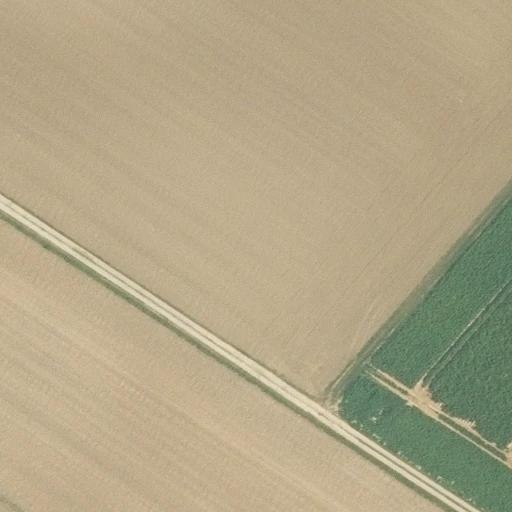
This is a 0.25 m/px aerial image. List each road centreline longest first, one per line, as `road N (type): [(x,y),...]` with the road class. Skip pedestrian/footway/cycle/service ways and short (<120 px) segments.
road 1 (track): [(465,511),(0,206)]
road 2 (track): [(316,414),(511,196)]
